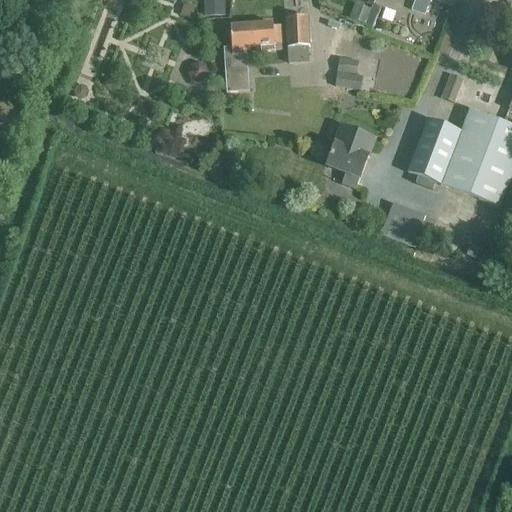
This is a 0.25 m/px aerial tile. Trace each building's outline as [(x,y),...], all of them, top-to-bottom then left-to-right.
[(225,0),(205,0),(205,18),(225,18),(225,0)] [(452,9),(455,0),(409,0),(415,2),(411,12),(425,17),(431,0),(452,9)] [(194,10),(185,6),(180,17),(189,21),(194,10)] [(364,27),(369,12),(355,6),(349,22),(364,27)] [(373,8),(365,29),(372,32),(380,11),(373,8)] [(305,19),(286,20),(288,65),(309,64),(308,49),(310,49),(310,46),(308,19),(305,19)] [(232,49),(223,50),(227,96),(250,94),(247,49),(261,48),(262,52),(284,50),(282,28),(279,28),(273,28),(273,26),(240,28),(231,29),(232,49)] [(338,62),(337,74),(356,77),(357,64),(338,62)] [(208,75),(205,68),(197,66),(190,69),(188,77),(191,84),(199,86),(206,83),(208,75)] [(360,92),(361,80),(337,76),(335,89),(360,92)] [(451,77),(442,101),(454,105),(463,82),(451,77)] [(75,90),(73,95),(75,99),(80,101),(85,99),(87,94),(85,89),(80,87),(75,90)] [(435,192),(436,187),(500,211),(511,178),(511,130),(471,115),(463,136),(430,123),(410,177),(421,181),(419,186),(435,192)] [(341,129),(326,170),(345,177),(341,187),(355,193),(359,182),(360,183),(375,142),(341,129)] [(428,218),(395,206),(383,236),(416,249),(423,231),(425,225),(428,218)] [(423,231),(416,249),(424,252),(432,228),(425,225),(423,231)] [(470,248),(466,259),(477,262),(481,251),(470,248)]
